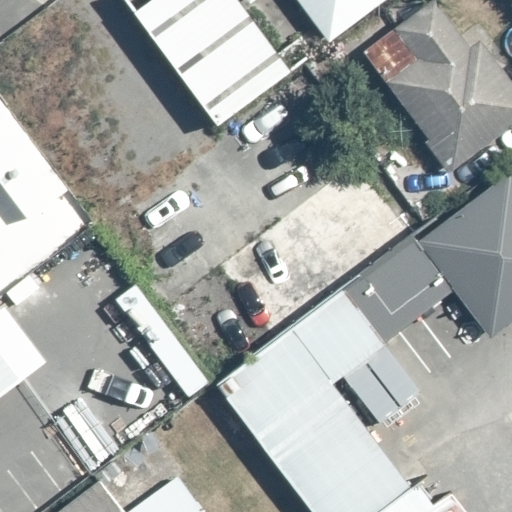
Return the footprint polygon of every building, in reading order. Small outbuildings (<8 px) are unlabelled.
[(252,58),(207,0),(95,0),(180,112),(252,58)] [(281,0),(296,19),(320,0),(281,0)] [(431,37),(402,0),(385,0),(327,44),(406,147),(495,80),(451,22),(431,37)] [(0,197),(33,173),(0,130),(0,197)] [(242,322),(307,273),(401,202),(347,131),(188,251),(242,322)] [(511,184),(503,191),(474,153),(380,224),(453,321),(511,277),(511,184)] [(185,365),(296,511),(322,511),(376,472),(302,374),(354,335),(307,273),(242,322),(185,365)] [(97,511),(58,460),(0,504),(0,511),(97,511)]
